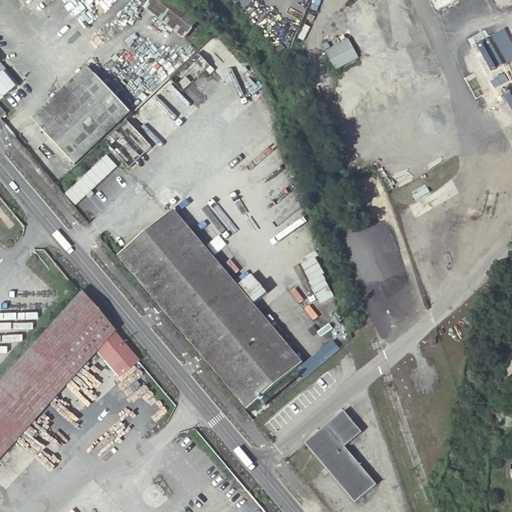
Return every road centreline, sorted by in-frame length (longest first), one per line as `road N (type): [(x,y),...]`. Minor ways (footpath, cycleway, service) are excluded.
road 1 (unclassified): [(0,162),(297,511)]
road 2 (unknown): [(74,251),(149,188),(193,183),(237,209),(288,289)]
road 3 (unknown): [(193,390),(174,420),(82,511)]
road 4 (unknown): [(364,378),(389,482),(373,511)]
